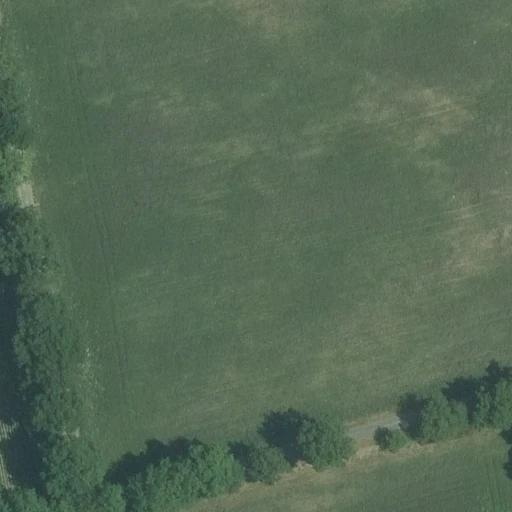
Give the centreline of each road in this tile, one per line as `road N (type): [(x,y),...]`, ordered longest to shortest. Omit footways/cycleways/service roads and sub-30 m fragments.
road 1 (unclassified): [(60,511),(511,397)]
road 2 (track): [(0,84),(80,506)]
